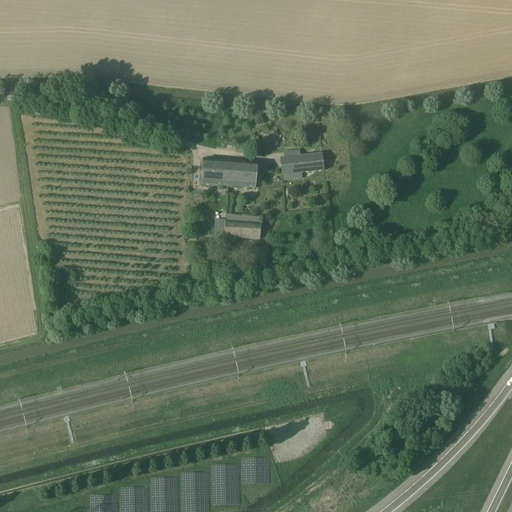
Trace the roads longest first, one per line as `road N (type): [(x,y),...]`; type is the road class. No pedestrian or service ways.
road 1 (unclassified): [(189,149),(0,98)]
road 2 (motorway): [(511,381),(482,422),(385,511)]
